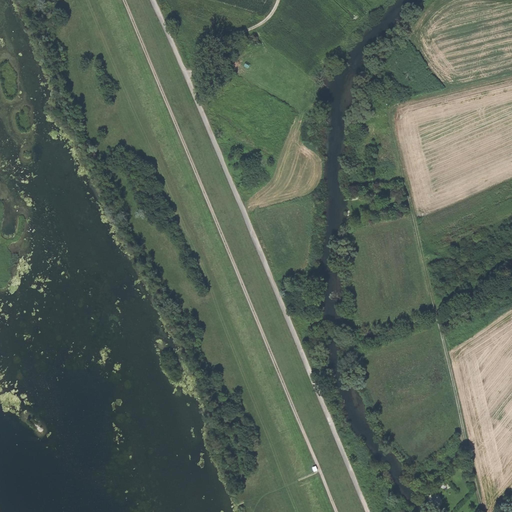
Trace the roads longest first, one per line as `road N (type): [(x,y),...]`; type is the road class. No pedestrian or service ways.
road 1 (track): [(367,511),(153,0)]
road 2 (track): [(124,0),(336,511)]
road 3 (track): [(483,511),(389,113),(398,103),(511,75)]
road 4 (track): [(187,78),(231,35),(262,22),(277,0)]
